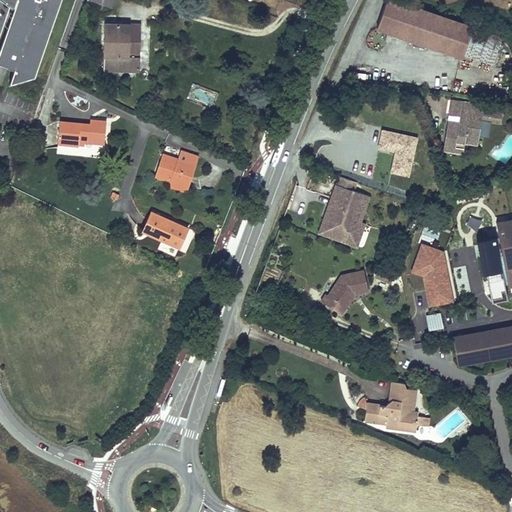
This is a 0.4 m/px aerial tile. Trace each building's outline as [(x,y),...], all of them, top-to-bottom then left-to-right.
[(33,76),(60,0),(0,0),(0,1),(11,14),(0,43),(0,64),(12,69),(7,83),(33,76)] [(91,0),(90,3),(109,11),(113,0),(91,0)] [(473,26),(396,0),(385,0),(376,30),(462,59),(473,26)] [(119,23),(105,22),(104,69),(141,70),(141,33),(119,32),(119,23)] [(142,23),(119,23),(119,32),(141,33),(142,23)] [(465,102),(450,100),(447,121),(462,123),(465,102)] [(447,121),(443,151),(463,154),(464,143),(477,145),(479,136),(489,138),(491,124),(500,125),(503,107),(465,102),(462,123),(447,121)] [(89,124),(57,122),(55,144),(77,145),(77,140),(104,143),(106,120),(89,119),(89,124)] [(418,135),(384,127),(380,144),(401,149),(400,153),(396,152),(393,169),(410,172),(418,135)] [(165,156),(158,178),(174,183),(191,189),(198,167),(201,158),(184,153),(181,162),(165,156)] [(355,190),(359,182),(342,174),(338,183),(341,184),(338,193),(340,193),(338,197),(333,195),(329,204),(332,205),(329,213),(331,214),(330,216),(324,214),(318,229),(341,239),(344,232),(357,238),(363,224),(358,222),(354,220),(361,205),(365,207),(370,197),(355,190)] [(173,188),(190,194),(191,189),(174,183),(173,188)] [(338,183),(333,195),(338,197),(340,193),(338,193),(341,184),(338,183)] [(354,220),(358,222),(365,207),(361,205),(354,220)] [(146,234),(182,251),(191,233),(155,215),(146,234)] [(511,219),(496,222),(508,289),(511,287),(511,219)] [(344,232),(341,239),(353,245),(357,238),(344,232)] [(430,306),(453,300),(444,251),(420,243),(410,275),(423,277),(430,306)] [(395,272),(381,267),(379,274),(393,279),(395,272)] [(352,290),(366,290),(366,269),(343,270),(326,287),(324,285),(318,291),(330,302),(336,297),(339,300),(350,288),(352,290)] [(330,302),(336,308),(352,290),(350,288),(339,300),(336,297),(330,302)] [(511,325),(453,336),(458,363),(511,353),(511,325)] [(404,381),(393,380),(390,395),(392,400),(384,404),(366,401),(364,422),(383,425),(382,430),(397,431),(398,426),(415,427),(418,411),(415,410),(417,389),(404,387),(404,381)] [(356,405),(364,408),(367,399),(360,396),(356,405)] [(415,427),(398,426),(397,431),(397,434),(414,435),(415,427)]
